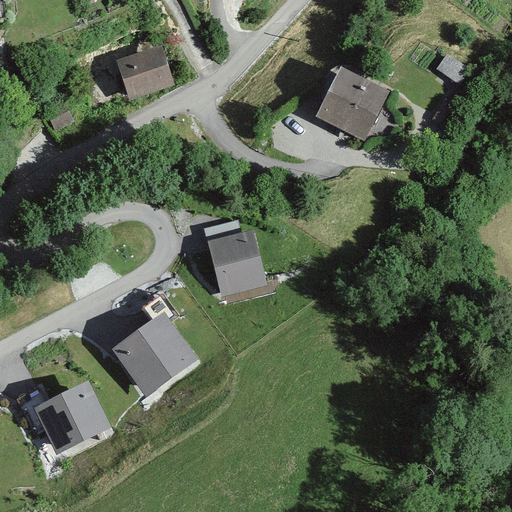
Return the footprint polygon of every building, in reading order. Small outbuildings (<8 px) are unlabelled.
[(160,49),(121,62),(133,96),(172,83),(160,49)] [(386,93),(343,71),(321,115),(363,137),(386,93)] [(263,284),(251,236),(209,246),(222,295),(263,284)] [(194,359),(163,317),(118,351),(149,393),(194,359)] [(107,427),(87,387),(40,410),(60,451),(107,427)]
